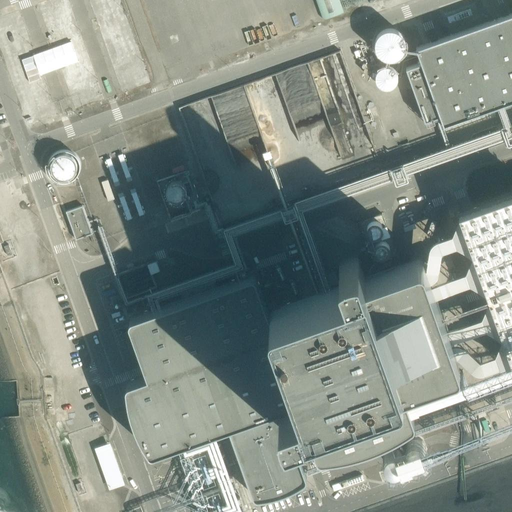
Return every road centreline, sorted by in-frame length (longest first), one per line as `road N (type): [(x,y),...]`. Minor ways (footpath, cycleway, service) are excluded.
road 1 (unknown): [(76,130),(29,0)]
road 2 (unknown): [(80,0),(123,113)]
